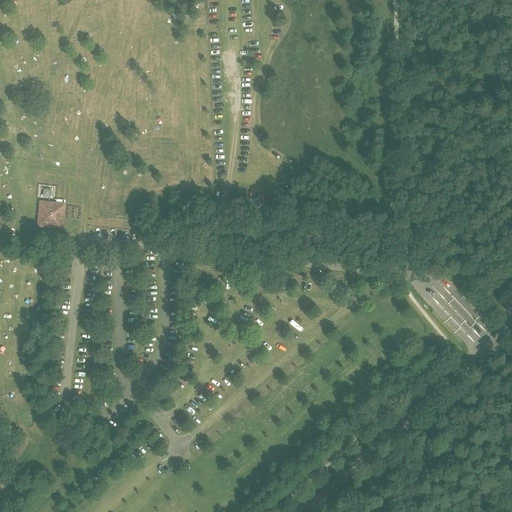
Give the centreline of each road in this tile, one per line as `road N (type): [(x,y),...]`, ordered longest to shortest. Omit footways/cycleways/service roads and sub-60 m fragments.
road 1 (unclassified): [(303,511),(511,327)]
road 2 (track): [(178,445),(361,297),(379,271)]
road 3 (track): [(218,253),(238,99),(231,0)]
